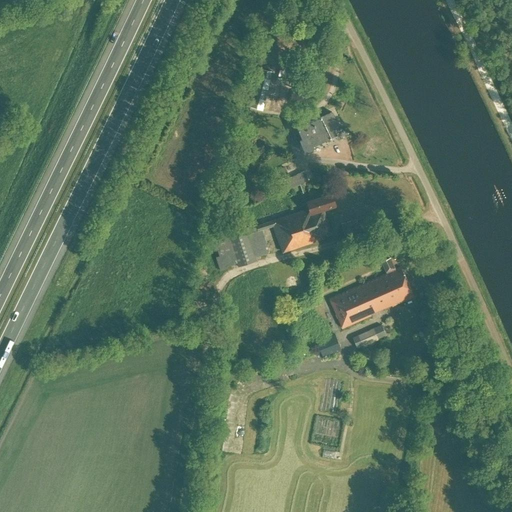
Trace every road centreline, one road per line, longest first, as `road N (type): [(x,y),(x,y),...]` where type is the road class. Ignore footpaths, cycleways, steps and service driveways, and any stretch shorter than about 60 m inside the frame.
road 1 (unclassified): [(511,375),(335,0)]
road 2 (motorway): [(0,354),(172,0)]
road 3 (motorway): [(143,0),(0,297)]
